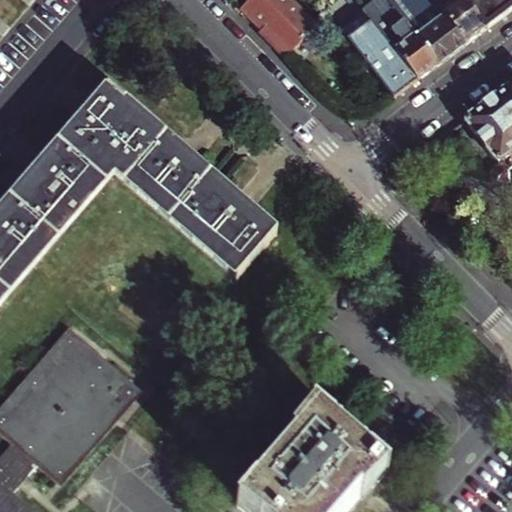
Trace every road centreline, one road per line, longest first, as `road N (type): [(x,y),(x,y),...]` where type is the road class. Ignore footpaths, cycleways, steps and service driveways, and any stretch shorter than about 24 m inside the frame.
road 1 (residential): [(347,172),(180,0)]
road 2 (residential): [(511,341),(347,172)]
road 3 (residential): [(511,47),(347,172)]
road 4 (residential): [(101,0),(0,116)]
road 5 (residential): [(511,400),(411,511)]
